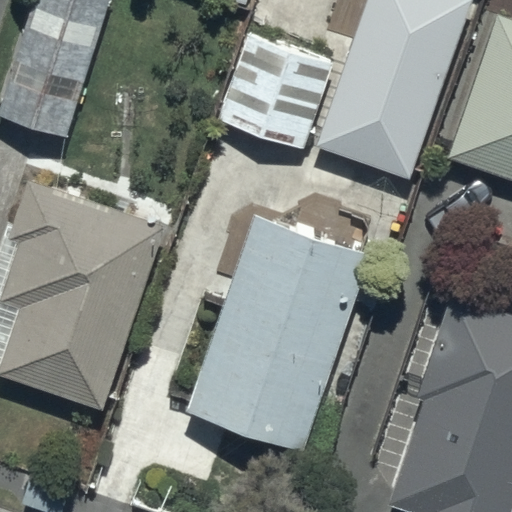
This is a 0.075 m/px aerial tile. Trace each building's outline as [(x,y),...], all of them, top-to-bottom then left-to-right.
[(101,0),(27,0),(0,92),(0,107),(64,126),(101,0)] [(511,11),(495,5),(446,145),(511,168),(511,237),(508,248),(511,249),(511,11)] [(329,52),(248,25),(218,113),(300,141),(329,52)] [(161,213),(24,169),(6,225),(0,223),(0,365),(102,398),(161,213)] [(367,239),(249,201),(241,198),(218,268),(227,271),(185,401),(302,439),(367,239)] [(501,511),(511,482),(511,304),(448,282),(411,386),(418,388),(381,493),(420,507),(417,511),(501,511)]
